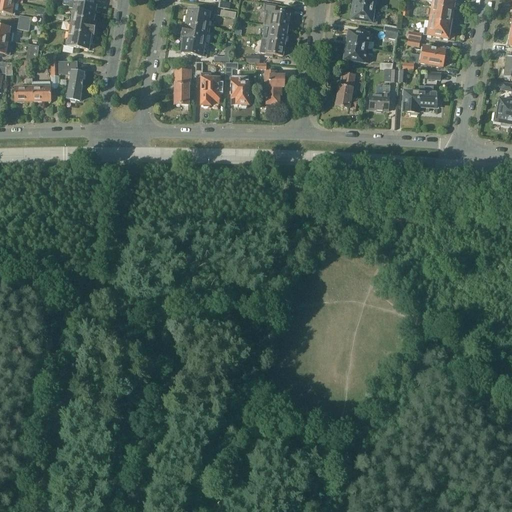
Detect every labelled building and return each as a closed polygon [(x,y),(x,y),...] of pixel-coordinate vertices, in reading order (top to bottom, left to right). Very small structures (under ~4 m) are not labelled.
[(353,5),(352,5),(374,9),(375,0),(352,0),(353,0),(352,0),(353,1),(355,1),(354,5),(353,5)] [(432,0),(433,0),(432,7),(454,11),(455,4),(454,4),(454,0),(432,0)] [(0,1),(0,13),(15,16),(15,11),(14,11),(15,4),(16,5),(17,4),(0,1)] [(218,2),(217,8),(229,10),(230,4),(218,2)] [(403,2),(401,16),(408,18),(410,4),(405,3),(403,2)] [(70,6),(69,10),(74,10),(73,18),(95,22),(96,14),(95,14),(96,7),(83,5),(71,3),(70,6)] [(266,12),(264,26),(265,26),(287,30),(289,16),(275,14),(276,6),(267,5),(265,4),(265,5),(264,11),(266,12)] [(351,7),(350,14),(351,15),(350,21),(356,22),(360,23),(360,22),(373,24),(377,25),(378,19),(372,18),(374,9),(352,5),(352,6),(351,7)] [(432,7),(429,21),(450,25),(451,18),(453,18),(454,11),(432,7)] [(186,17),(184,24),(207,29),(207,28),(209,21),(213,22),(214,15),(189,11),(187,17),(186,17)] [(221,11),(220,17),(235,19),(236,13),(221,11)] [(19,17),(18,23),(30,25),(31,19),(19,17)] [(70,18),(69,24),(71,24),(69,33),(92,37),(93,37),(93,36),(95,35),(96,31),(94,29),(96,22),(95,22),(73,18),(70,18)] [(425,29),(424,35),(435,37),(435,38),(439,39),(439,38),(448,40),(449,32),(450,32),(451,26),(450,25),(429,21),(428,29),(425,29)] [(18,23),(17,30),(29,32),(30,25),(18,23)] [(181,32),(180,37),(181,38),(181,39),(205,43),(206,36),(208,36),(210,29),(207,28),(207,29),(184,24),(183,24),(182,31),(181,32)] [(384,25),(383,32),(385,33),(398,35),(399,28),(384,25)] [(0,40),(10,43),(12,37),(13,29),(0,26),(0,40)] [(265,26),(263,40),(268,40),(285,43),(287,30),(265,26)] [(345,38),(344,46),(367,50),(368,42),(370,42),(371,36),(363,34),(358,33),(358,34),(348,32),(347,38),(345,38)] [(409,34),(408,39),(408,40),(419,42),(419,41),(420,41),(421,34),(409,32),(409,34)] [(66,40),(65,47),(88,51),(89,44),(91,45),(92,37),(69,33),(68,41),(66,40)] [(385,33),(384,39),(397,41),(398,35),(385,33)] [(182,39),(180,47),(182,48),(181,54),(206,59),(209,44),(205,43),(181,39),(182,39)] [(0,40),(0,54),(9,57),(11,48),(10,47),(10,44),(10,43),(0,40)] [(268,40),(265,57),(272,58),(273,56),(275,56),(283,57),(285,43),(268,40)] [(408,40),(407,46),(419,48),(420,42),(419,42),(408,40)] [(28,45),(25,63),(36,63),(39,47),(28,45)] [(344,46),(342,55),(344,55),(343,61),(353,62),(353,63),(357,64),(358,63),(366,64),(368,58),(365,57),(367,50),(344,46)] [(410,63),(409,64),(413,65),(413,64),(414,64),(415,63),(442,68),(443,59),(445,59),(446,53),(444,53),(445,52),(435,50),(436,49),(431,48),(431,49),(421,47),(421,51),(420,56),(411,54),(409,63),(410,63)] [(511,58),(506,57),(503,79),(504,79),(504,81),(509,82),(510,80),(511,80),(511,58)] [(68,63),(58,63),(58,72),(60,73),(71,75),(69,83),(67,100),(80,102),(84,74),(77,73),(78,70),(78,63),(68,63)] [(225,64),(225,80),(231,81),(231,99),(232,99),(231,106),(240,106),(241,108),(246,108),(247,106),(248,106),(248,81),(239,81),(239,77),(231,77),(232,71),(233,70),(237,70),(237,64),(229,64),(225,64)] [(174,71),(174,106),(176,106),(176,108),(179,108),(180,106),(188,106),(189,71),(174,71)] [(265,72),(265,98),(265,100),(266,100),(266,105),(279,105),(279,88),(283,88),(284,77),(275,77),(275,72),(265,72)] [(202,75),(201,106),(202,106),(203,108),(208,108),(209,106),(210,106),(210,104),(218,104),(219,80),(210,79),(211,74),(206,73),(206,75),(202,75)] [(341,74),(335,108),(336,108),(336,109),(340,109),(340,108),(350,110),(350,109),(355,110),(357,100),(351,99),(352,93),(351,93),(354,76),(341,74)] [(26,88),(14,88),(14,103),(33,103),(32,83),(32,80),(26,80),(26,81),(24,81),(24,86),(26,86),(26,88)] [(50,83),(32,83),(33,103),(50,103),(50,102),(52,101),(51,96),(50,96),(50,88),(50,83)] [(502,83),(501,91),(508,92),(509,84),(502,83)] [(494,113),(492,122),(501,123),(500,125),(510,127),(511,116),(511,84),(509,84),(508,92),(511,93),(510,102),(499,100),(498,108),(497,108),(496,109),(497,109),(496,113),(494,113)] [(369,96),(368,111),(374,112),(376,113),(381,113),(382,112),(388,113),(390,87),(382,87),(382,97),(369,96)] [(419,93),(418,112),(425,112),(429,112),(429,109),(436,109),(437,109),(438,103),(437,103),(437,94),(436,94),(436,88),(430,88),(418,87),(418,91),(418,93),(419,93)] [(404,92),(402,113),(410,114),(410,115),(417,116),(417,114),(418,112),(419,93),(418,93),(404,92)]
